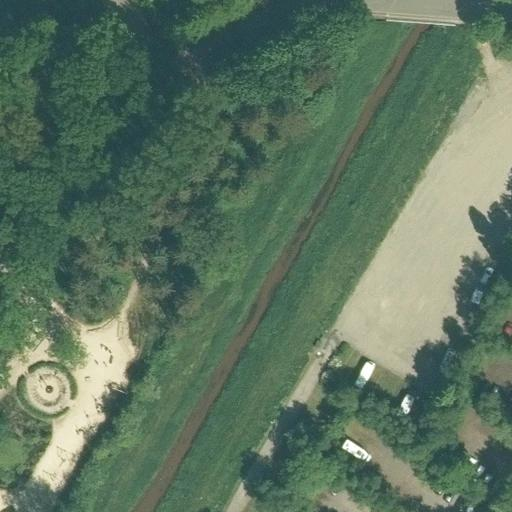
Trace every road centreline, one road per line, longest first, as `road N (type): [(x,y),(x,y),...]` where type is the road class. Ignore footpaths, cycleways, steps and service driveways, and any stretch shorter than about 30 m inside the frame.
road 1 (residential): [(153,59),(135,99),(0,239)]
road 2 (unclassified): [(511,13),(347,0)]
road 3 (unclassified): [(297,0),(239,32),(153,59)]
